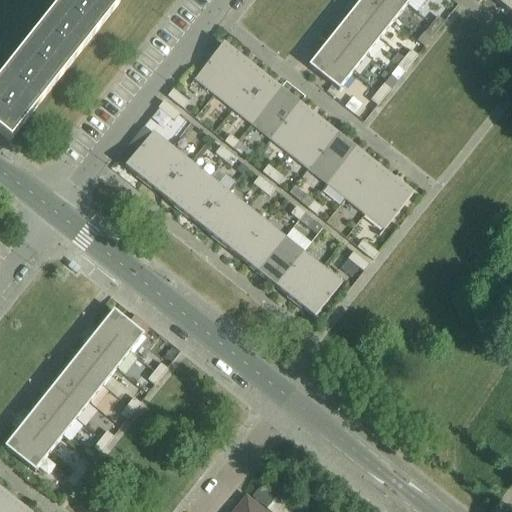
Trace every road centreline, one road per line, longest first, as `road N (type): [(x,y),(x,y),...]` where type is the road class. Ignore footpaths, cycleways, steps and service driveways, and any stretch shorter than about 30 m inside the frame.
road 1 (residential): [(288,399),(54,213)]
road 2 (residential): [(54,213),(224,0)]
road 3 (residential): [(429,511),(288,399)]
road 4 (residential): [(203,511),(288,399)]
